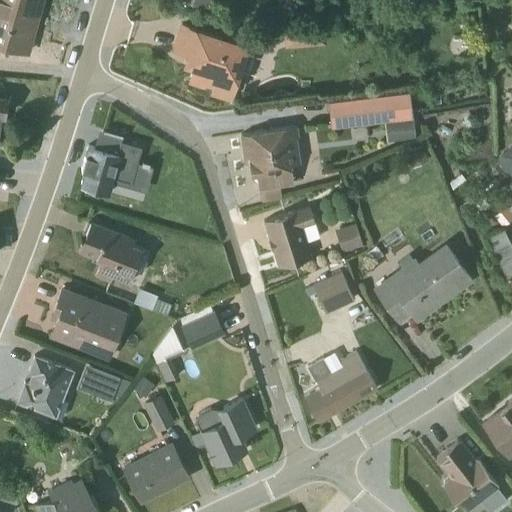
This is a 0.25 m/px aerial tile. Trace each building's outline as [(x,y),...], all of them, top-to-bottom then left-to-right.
[(0,0),(0,44),(26,52),(40,0),(0,0)] [(182,0),(218,10),(221,0),(182,0)] [(245,45),(181,25),(173,50),(190,56),(189,58),(193,66),(189,80),(202,84),(204,84),(207,82),(213,84),(211,91),(229,97),(245,45)] [(283,31),(284,48),(325,45),(323,28),(283,31)] [(326,99),(329,126),(410,116),(406,89),(326,99)] [(455,101),(457,109),(469,106),(469,108),(482,109),(483,96),(470,96),(470,98),(455,101)] [(411,118),(383,121),(385,142),(414,138),(411,118)] [(296,126),(240,134),(242,152),(246,152),(249,171),(255,170),(256,176),(253,180),(257,184),(260,201),(281,198),(278,185),(292,183),(290,164),(299,162),(295,138),(297,137),(296,126)] [(159,139),(149,152),(170,170),(181,158),(159,139)] [(511,142),(495,157),(511,177),(511,142)] [(411,167),(427,161),(420,145),(405,152),(411,167)] [(136,184),(142,162),(87,146),(81,169),(85,170),(80,185),(107,193),(112,177),(136,184)] [(478,214),(471,199),(461,203),(467,218),(478,214)] [(318,235),(308,206),(263,220),(267,234),(268,234),(278,264),(277,265),(310,255),(305,240),(318,235)] [(511,215),(506,207),(493,216),(500,226),(511,217),(511,215)] [(87,221),(81,236),(83,237),(77,252),(91,257),(90,261),(99,264),(93,276),(108,282),(110,277),(126,283),(127,282),(129,283),(134,271),(140,273),(149,251),(133,244),(134,240),(87,221)] [(361,245),(354,223),(334,229),(340,251),(361,245)] [(502,229),(485,237),(511,290),(511,247),(511,248),(502,229)] [(398,267),(372,286),(396,319),(409,310),(415,318),(469,279),(442,241),(416,261),(413,256),(411,258),(408,253),(395,263),(398,267)] [(352,300),(352,299),(340,271),(312,283),(311,285),(303,288),(303,289),(306,296),(315,292),(324,312),(352,300)] [(125,313),(60,288),(49,317),(55,319),(49,335),(107,358),(125,313)] [(132,303),(164,315),(168,304),(155,299),(156,295),(138,288),(132,303)] [(180,325),(189,347),(221,332),(208,303),(178,317),(181,325),(180,325)] [(182,351),(171,326),(151,353),(164,382),(177,376),(168,357),(182,351)] [(306,366),(318,387),(302,396),(316,421),(375,388),(354,350),(337,360),(340,366),(329,372),(321,357),(306,366)] [(72,370),(34,356),(27,371),(31,373),(27,383),(23,382),(17,400),(55,415),(72,370)] [(85,364),(76,387),(115,401),(116,397),(118,397),(127,381),(118,378),(118,376),(85,364)] [(152,384),(142,376),(133,388),(144,397),(152,384)] [(159,393),(141,402),(155,429),(172,421),(159,393)] [(511,396),(507,401),(508,403),(495,413),(494,413),(482,422),(507,456),(511,453),(511,396)] [(254,426),(241,398),(216,409),(208,408),(197,413),(194,419),(198,430),(189,435),(189,434),(194,446),(204,441),(213,462),(236,452),(234,448),(243,444),(239,433),(254,426)] [(455,497),(463,507),(495,482),(477,457),(472,456),(459,439),(457,441),(455,439),(443,448),(445,451),(439,456),(438,463),(448,476),(442,480),(442,484),(453,498),(455,497)] [(122,466),(140,500),(186,476),(169,441),(122,466)] [(98,511),(80,477),(71,481),(69,477),(46,491),(51,500),(33,505),(35,511),(98,511)]
